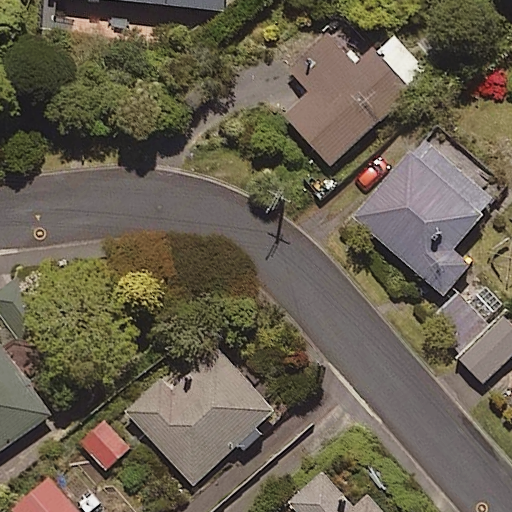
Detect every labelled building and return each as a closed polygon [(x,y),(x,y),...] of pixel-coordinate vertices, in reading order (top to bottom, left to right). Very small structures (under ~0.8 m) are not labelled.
[(379,50),(349,16),(291,67),(310,88),(286,109),(330,160),(432,72),(398,33),(379,50)] [(478,179),(426,134),(356,215),(446,293),(473,261),(455,246),(503,190),(483,173),(478,179)] [(511,362),(511,318),(480,289),(471,299),(460,289),(428,324),(493,384),(511,362)] [(0,448),(53,411),(0,336),(0,448)] [(127,409),(195,483),(238,443),(244,449),(266,429),(260,423),(278,408),(218,342),(174,382),(166,373),(127,409)] [(131,447),(106,417),(81,437),(106,467),(131,447)] [(350,498),(326,470),(286,506),(291,511),(390,511),(366,483),(350,498)] [(82,511),(53,477),(14,508),(17,511),(82,511)]
